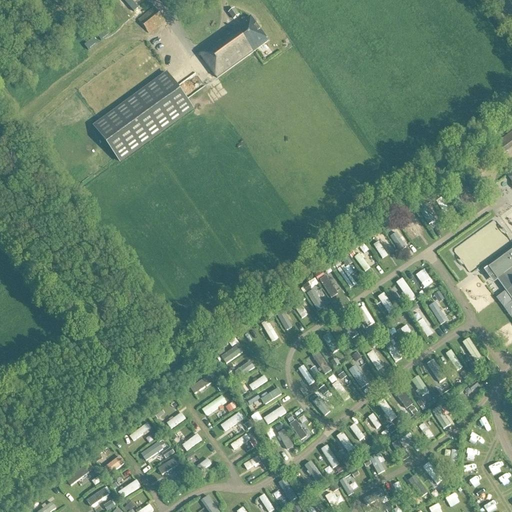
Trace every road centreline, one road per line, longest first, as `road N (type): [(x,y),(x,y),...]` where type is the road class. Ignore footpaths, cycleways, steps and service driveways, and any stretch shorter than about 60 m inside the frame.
road 1 (track): [(501,167),(489,179),(502,202),(311,333),(291,359),(295,398),(330,428)]
road 2 (track): [(471,321),(335,421),(257,491),(207,490),(170,511)]
road 3 (track): [(426,251),(504,370),(493,417),(511,454)]
road 4 (track): [(504,370),(458,428),(365,498),(359,511)]
